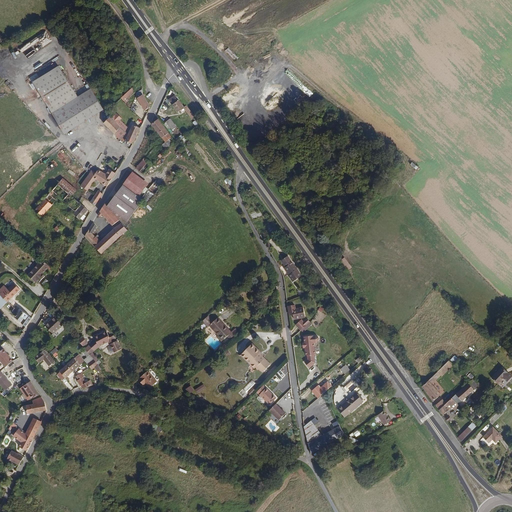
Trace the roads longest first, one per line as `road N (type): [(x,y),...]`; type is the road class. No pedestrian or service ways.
road 1 (primary): [(501,498),(455,450),(180,65)]
road 2 (primary): [(244,166),(436,437),(476,511)]
road 3 (residential): [(52,406),(29,373),(21,341),(175,70)]
road 4 (residential): [(308,454),(281,278),(239,193),(244,166)]
road 5 (residential): [(52,406),(109,388),(308,454)]
